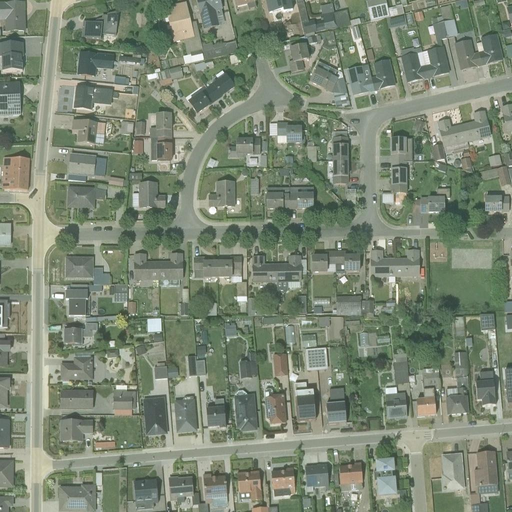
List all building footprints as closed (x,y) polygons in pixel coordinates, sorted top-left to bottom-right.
[(197,0),(206,34),(227,29),(220,0),(197,0)] [(234,0),(238,13),(258,9),(255,0),(234,0)] [(266,0),(272,21),(295,14),(291,0),(266,0)] [(377,0),(376,0),(359,5),(364,24),(382,19),(377,0)] [(176,46),(196,41),(188,7),(168,11),(176,46)] [(325,7),(314,9),(315,17),(326,15),(325,7)] [(28,38),(27,8),(0,9),(0,25),(3,26),(4,39),(28,38)] [(434,21),(426,22),(429,51),(436,50),(435,41),(449,39),(448,23),(443,23),(442,10),(433,11),(434,21)] [(329,27),(341,25),(339,14),(328,15),(329,27)] [(408,25),(416,23),(414,14),(406,16),(408,25)] [(326,16),(317,17),(318,26),(298,28),(299,37),(321,35),(320,25),(327,25),(326,16)] [(382,31),(395,29),(394,20),(381,22),(382,31)] [(98,30),(82,28),(80,43),(102,45),(103,39),(115,40),(117,31),(118,23),(99,21),(98,30)] [(289,27),(290,40),(298,39),(297,26),(289,27)] [(324,34),(315,36),(318,49),(327,47),(324,34)] [(489,68),(504,65),(498,39),(482,43),(486,55),(489,68)] [(221,45),(219,55),(229,56),(231,46),(221,45)] [(461,75),(478,71),(475,58),(471,45),(455,49),(461,75)] [(22,50),(0,49),(0,77),(18,78),(18,59),(22,59),(22,50)] [(305,73),(304,67),(312,65),(308,49),(292,52),(294,66),(290,67),(292,76),(305,73)] [(434,81),(450,77),(444,52),(428,56),(432,68),(434,81)] [(478,71),(489,68),(486,55),(475,58),(478,71)] [(417,57),(401,61),(408,87),(423,83),(421,71),(417,57)] [(114,62),(77,58),(75,81),(94,83),(95,73),(112,75),(114,62)] [(198,71),(196,65),(188,68),(190,74),(198,71)] [(381,94),(397,90),(390,65),(375,68),(377,80),(381,94)] [(164,73),(176,74),(176,68),(170,68),(170,73),(154,72),(153,86),(164,86),(164,73)] [(423,83),(434,81),(432,68),(421,71),(423,83)] [(354,101),(370,97),(367,83),(364,71),(348,75),(354,101)] [(311,86),(333,97),(340,82),(318,72),(311,86)] [(107,86),(122,88),(123,79),(108,78),(107,86)] [(224,102),(238,92),(229,79),(214,89),(223,100),(224,102)] [(370,97),(381,94),(377,80),(367,83),(370,97)] [(0,120),(20,121),(20,89),(0,88),(0,120)] [(212,108),(223,100),(214,89),(204,97),(212,108)] [(109,96),(74,92),(72,114),(91,116),(92,109),(99,110),(99,108),(108,108),(109,96)] [(199,121),(214,110),(212,108),(204,97),(189,108),(199,121)] [(511,136),(511,109),(502,112),(508,138),(511,136)] [(468,147),(492,142),(486,115),(473,118),(475,126),(464,129),(468,147)] [(173,135),(174,135),(174,119),(158,120),(158,133),(158,135),(173,135)] [(468,147),(464,129),(452,131),(451,124),(438,128),(444,153),(468,147)] [(93,129),(71,126),(70,135),(78,136),(76,149),(91,151),(93,129)] [(132,129),(119,127),(118,139),(131,140),(132,129)] [(279,149),(305,149),(305,131),(287,131),(288,127),(279,127),(279,149)] [(111,130),(98,129),(97,139),(110,140),(111,130)] [(173,150),(173,135),(158,135),(158,150),(173,150)] [(127,142),(127,156),(137,156),(137,142),(127,142)] [(238,161),(261,161),(261,144),(238,144),(238,161)] [(394,160),(409,161),(409,144),(394,144),(394,160)] [(424,149),(426,162),(436,161),(434,148),(424,149)] [(158,166),(175,166),(175,150),(173,150),(158,150),(158,165),(158,166)] [(333,150),(333,166),(351,166),(350,150),(333,150)] [(511,166),(511,157),(497,158),(498,167),(511,166)] [(96,162),(69,159),(67,179),(94,182),(96,162)] [(492,168),(491,159),(481,160),(482,170),(492,168)] [(454,161),(454,171),(463,170),(463,160),(454,161)] [(0,195),(29,196),(30,165),(0,165),(0,178),(0,195)] [(333,182),(351,182),(351,166),(333,166),(333,182)] [(503,185),(498,169),(489,172),(493,188),(503,185)] [(393,191),(409,191),(410,174),(393,174),(393,191)] [(123,185),(108,183),(107,191),(122,193),(123,185)] [(244,183),(244,198),(253,198),(253,183),(244,183)] [(210,212),(236,212),(236,187),(217,187),(217,200),(210,200),(210,212)] [(141,213),(167,213),(167,202),(159,202),(159,188),(140,188),(141,213)] [(293,215),(293,192),(269,192),(269,214),(293,215)] [(293,215),(316,215),(316,192),(293,192),(293,215)] [(340,192),(339,207),(347,208),(347,192),(340,192)] [(105,193),(67,193),(67,213),(95,214),(95,205),(105,205),(105,193)] [(375,206),(385,206),(385,196),(375,197),(375,206)] [(407,216),(422,215),(421,201),(406,202),(407,216)] [(487,217),(509,217),(509,202),(487,201),(487,217)] [(423,218),(448,218),(448,202),(423,202),(423,218)] [(12,230),(0,230),(0,251),(12,252),(12,230)] [(422,246),(423,267),(439,267),(438,245),(422,246)] [(396,282),(396,263),(384,263),(384,255),(372,255),(372,281),(396,282)] [(396,282),(421,282),(421,255),(407,255),(407,264),(396,263),(396,282)] [(159,285),(159,267),(148,267),(148,259),(134,260),(135,285),(159,285)] [(159,285),(185,284),(184,259),(171,259),(171,266),(159,267),(159,285)] [(347,278),(362,277),(361,260),(347,260),(347,278)] [(218,282),(218,266),(207,266),(207,261),(194,261),(194,282),(218,282)] [(278,287),(278,268),(265,268),(265,261),(254,261),(254,287),(278,287)] [(278,287),(303,287),(303,261),(290,261),(290,268),(278,268),(278,287)] [(314,278),(330,278),(330,261),(313,261),(314,278)] [(218,282),(242,283),(242,262),(232,262),(232,266),(218,266),(218,282)] [(93,263),(66,263),(65,285),(93,285),(93,290),(109,290),(109,280),(102,280),(102,275),(93,275),(93,263)] [(230,300),(240,299),(239,286),(229,286),(230,300)] [(88,297),(63,296),(62,306),(65,306),(65,321),(88,321),(88,297)] [(366,300),(329,301),(330,315),(366,314),(366,300)] [(9,305),(0,304),(0,333),(9,333),(9,305)] [(508,304),(497,306),(498,313),(509,311),(508,304)] [(197,307),(197,320),(209,319),(209,306),(197,307)] [(305,318),(314,318),(314,309),(306,309),(305,318)] [(272,328),(272,320),(255,321),(256,330),(272,328)] [(311,320),(311,329),(322,329),(321,320),(311,320)] [(84,335),(64,335),(64,350),(82,350),(83,343),(91,344),(91,337),(96,337),(96,330),(84,329),(84,335)] [(295,350),(307,350),(307,338),(294,339),(295,350)] [(13,347),(0,347),(0,373),(8,374),(8,358),(13,359),(13,347)] [(126,368),(129,368),(129,357),(137,357),(137,350),(125,351),(126,368)] [(299,350),(299,373),(321,373),(321,350),(299,350)] [(101,362),(110,361),(109,352),(100,353),(101,362)] [(448,354),(449,393),(458,393),(458,354),(448,354)] [(387,365),(399,364),(398,357),(386,358),(387,365)] [(282,362),(269,363),(271,383),(284,382),(282,362)] [(192,363),(184,364),(186,384),(194,383),(192,363)] [(61,370),(61,386),(93,386),(93,364),(74,364),(74,370),(61,370)] [(388,386),(402,385),(400,365),(386,366),(388,386)] [(248,368),(236,369),(238,386),(249,385),(248,368)] [(427,388),(427,372),(416,372),(416,388),(427,388)] [(164,373),(151,375),(152,387),(165,386),(164,373)] [(176,374),(167,375),(168,384),(177,384),(176,374)] [(481,411),(494,409),(492,375),(474,377),(476,404),(481,404),(481,411)] [(11,385),(0,384),(0,418),(6,419),(6,414),(9,414),(9,396),(11,396),(11,385)] [(307,425),(315,424),(312,394),(294,396),(296,427),(307,426),(307,425)] [(93,397),(59,396),(59,416),(93,416),(93,397)] [(132,398),(113,398),(112,416),(132,416),(132,398)] [(389,425),(410,424),(408,398),(387,399),(389,425)] [(238,435),(258,434),(256,399),(236,400),(238,435)] [(269,431),(287,429),(285,401),(267,402),(269,431)] [(448,421),(470,419),(469,401),(447,403),(448,421)] [(147,440),(168,438),(165,402),(144,404),(147,440)] [(219,433),(225,432),(223,403),(214,404),(214,412),(206,413),(207,432),(219,431),(219,433)] [(421,422),(440,421),(439,403),(420,405),(421,422)] [(178,438),(199,436),(196,404),(175,406),(178,438)] [(331,431),(350,429),(348,407),(329,409),(331,431)] [(0,453),(9,453),(10,426),(2,425),(3,420),(0,420),(0,453)] [(93,426),(59,426),(59,448),(82,448),(82,441),(93,441),(93,426)] [(118,448),(93,449),(93,457),(118,456),(118,448)] [(477,490),(499,488),(496,455),(477,457),(478,473),(476,473),(477,490)] [(444,494),(466,492),(463,456),(443,458),(445,477),(442,477),(444,494)] [(381,497),(399,496),(397,461),(379,462),(381,497)] [(0,489),(14,489),(13,463),(0,462),(0,489)] [(364,488),(363,467),(341,468),(341,489),(364,488)] [(330,490),(329,468),(308,469),(309,491),(330,490)] [(299,498),(298,472),(274,473),(275,493),(289,493),(290,499),(299,498)] [(263,504),(262,474),(240,475),(241,497),(253,496),(253,504),(263,504)] [(207,502),(229,500),(228,478),(205,479),(207,502)] [(196,501),(195,479),(170,481),(171,502),(196,501)] [(160,511),(158,483),(135,484),(136,511),(160,511)] [(60,511),(96,511),(96,487),(82,487),(82,490),(60,490),(60,511)] [(15,510),(15,500),(0,499),(0,511),(10,511),(10,510),(15,510)] [(477,511),(477,502),(469,502),(469,511),(477,511)]
